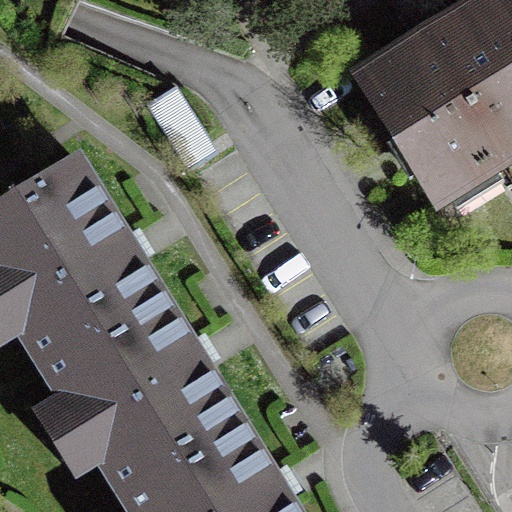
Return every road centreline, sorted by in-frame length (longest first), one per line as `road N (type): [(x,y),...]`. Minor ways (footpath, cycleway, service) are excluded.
road 1 (residential): [(436,325),(397,307),(362,276),(247,88)]
road 2 (residential): [(438,402),(396,428),(379,464),(392,511)]
